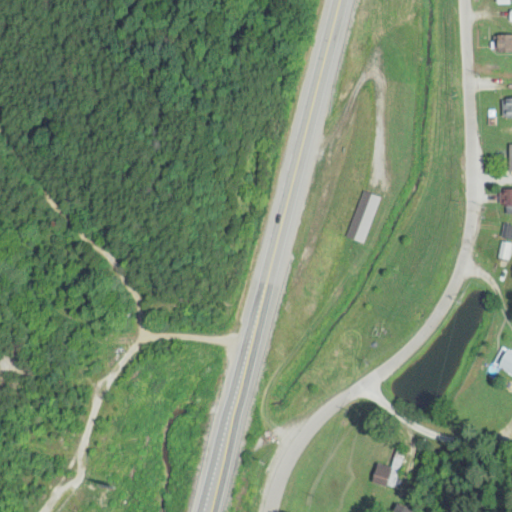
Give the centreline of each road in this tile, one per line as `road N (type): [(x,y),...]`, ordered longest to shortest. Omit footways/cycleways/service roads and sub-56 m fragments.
road 1 (residential): [(273,511),(296,443),(434,309),(454,275),(477,177),(472,0)]
road 2 (primary): [(208,511),(341,0)]
